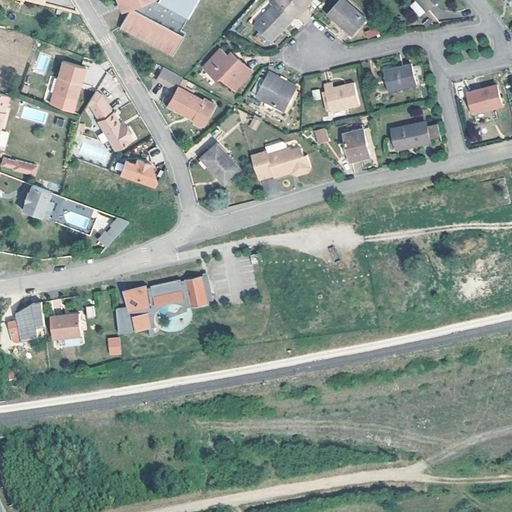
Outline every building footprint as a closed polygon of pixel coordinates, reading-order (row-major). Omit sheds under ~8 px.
[(117,0),(121,10),(131,6),(145,0),(117,0)] [(157,0),(188,16),(196,0),(157,0)] [(293,15),(275,0),(273,0),(269,4),(271,6),(253,25),(269,40),(293,15)] [(275,0),(293,15),(307,0),(275,0)] [(365,17),(345,0),(337,0),(328,12),(352,33),(365,17)] [(417,0),(418,1),(427,11),(439,0),(417,0)] [(418,19),(427,11),(418,1),(409,8),(418,19)] [(184,34),(131,6),(119,28),(172,57),(184,34)] [(365,30),(366,38),(378,36),(377,28),(365,30)] [(219,49),(202,65),(216,79),(220,75),(233,88),(248,72),(242,67),(244,65),(231,51),(226,56),(219,49)] [(411,63),(384,68),(388,88),(415,83),(411,63)] [(72,116),(78,93),(77,91),(78,87),(80,87),(85,71),(62,65),(51,108),(72,116)] [(183,78),(162,67),(155,79),(177,90),(169,105),(195,119),(194,121),(200,125),(204,124),(214,106),(179,88),(183,78)] [(272,76),(265,73),(255,94),(284,107),(294,83),(273,74),(272,76)] [(358,103),(352,80),(345,82),(345,85),(334,88),(332,81),(323,83),(329,110),(358,103)] [(488,107),(489,109),(502,105),(496,84),(469,91),(474,111),(488,107)] [(318,87),(311,88),(314,98),(320,97),(318,87)] [(120,130),(116,124),(100,96),(94,92),(83,110),(109,156),(127,144),(128,143),(126,140),(129,138),(123,129),(120,130)] [(235,113),(220,124),(225,132),(241,121),(235,113)] [(259,120),(253,117),(249,124),(255,127),(259,120)] [(424,121),(393,128),(397,148),(428,141),(428,139),(425,126),(424,121)] [(437,123),(425,126),(428,139),(440,136),(437,123)] [(324,126),(314,129),(317,139),(326,137),(324,126)] [(362,128),(343,132),(345,140),(337,142),(340,152),(343,154),(348,152),(350,160),(368,156),(362,128)] [(299,172),(305,174),(311,172),(313,168),(309,155),(305,156),(302,147),(292,150),(292,147),(288,148),(287,143),(284,142),(267,147),(268,151),(253,155),(260,180),(275,176),(276,178),(292,174),(292,171),(298,169),(299,172)] [(220,145),(204,157),(226,183),(241,170),(220,145)] [(15,164),(3,160),(1,168),(13,171),(12,172),(33,179),(37,169),(15,163),(15,164)] [(122,164),(117,178),(148,190),(155,178),(152,169),(133,162),(132,167),(122,164)] [(30,188),(27,196),(23,204),(20,212),(39,220),(49,196),(30,188)] [(101,235),(94,244),(105,248),(124,226),(113,222),(106,230),(107,230),(102,236),(101,235)] [(260,252),(251,254),(252,263),(261,261),(260,252)] [(205,298),(209,297),(206,275),(201,276),(201,279),(205,298)] [(186,302),(188,310),(206,307),(206,305),(210,304),(209,297),(205,298),(201,279),(183,282),(183,283),(179,283),(178,281),(149,286),(149,289),(145,289),(145,286),(122,289),(125,307),(125,312),(114,314),(117,336),(132,333),(133,335),(147,333),(144,317),(147,317),(146,314),(150,309),(186,302)] [(144,317),(147,333),(153,332),(151,321),(151,318),(154,314),(157,311),(161,309),(167,307),(172,307),(177,308),(184,310),(188,310),(186,302),(150,309),(146,314),(147,317),(144,317)] [(90,305),(82,306),(83,317),(91,315),(90,305)] [(41,326),(40,315),(7,322),(9,331),(8,331),(11,343),(21,341),(20,337),(35,334),(34,328),(41,326)] [(49,339),(78,337),(76,315),(47,317),(49,339)] [(109,355),(121,354),(120,337),(108,337),(109,355)] [(4,382),(11,381),(9,370),(1,371),(4,382)]
